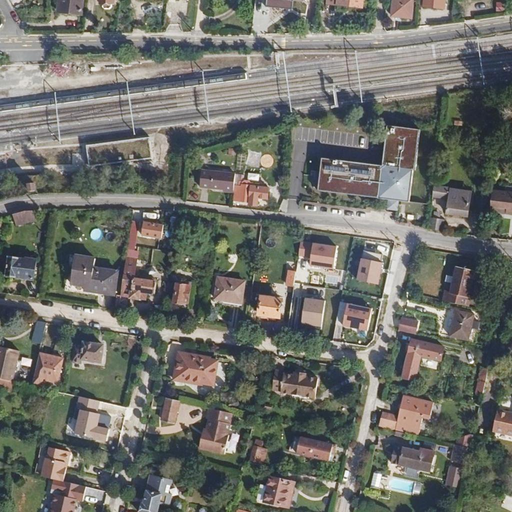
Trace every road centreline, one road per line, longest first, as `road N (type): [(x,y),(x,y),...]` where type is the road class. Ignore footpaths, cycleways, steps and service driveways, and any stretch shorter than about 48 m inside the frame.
road 1 (tertiary): [(511,22),(373,41),(16,41)]
road 2 (residential): [(408,236),(169,206),(39,201),(0,209)]
road 3 (residential): [(155,326),(379,358)]
road 4 (residential): [(155,326),(114,511)]
road 5 (residential): [(379,358),(342,511)]
road 6 (residential): [(0,302),(155,326)]
road 7 (residential): [(408,236),(379,358)]
